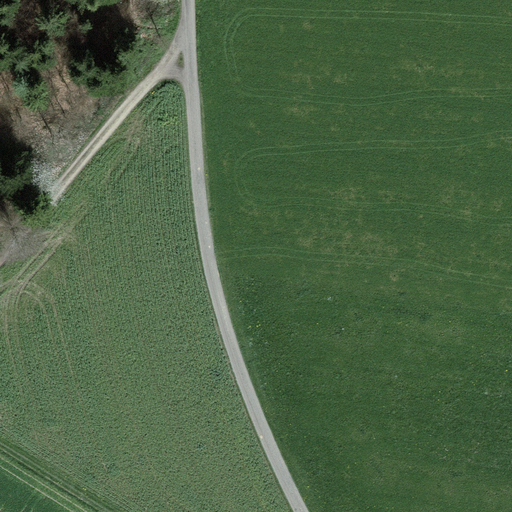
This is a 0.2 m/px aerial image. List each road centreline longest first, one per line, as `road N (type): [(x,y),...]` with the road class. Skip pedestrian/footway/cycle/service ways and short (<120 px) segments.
road 1 (track): [(189,54),(213,280),(236,361),(301,511)]
road 2 (track): [(0,257),(133,98),(189,54)]
road 3 (track): [(0,440),(114,511)]
